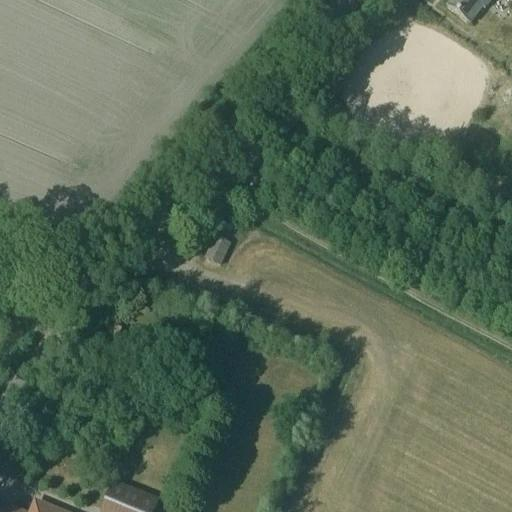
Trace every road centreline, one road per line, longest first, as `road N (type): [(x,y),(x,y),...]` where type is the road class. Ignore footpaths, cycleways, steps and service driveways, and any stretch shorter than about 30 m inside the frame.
road 1 (tertiary): [(0,413),(83,303),(344,0)]
road 2 (unknown): [(511,345),(253,205),(263,151)]
road 3 (unknown): [(511,269),(263,151)]
